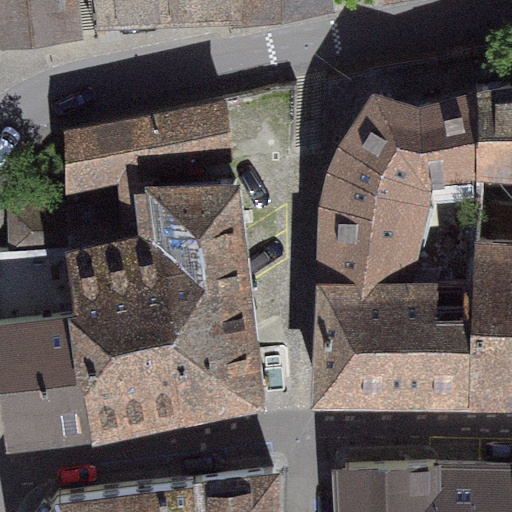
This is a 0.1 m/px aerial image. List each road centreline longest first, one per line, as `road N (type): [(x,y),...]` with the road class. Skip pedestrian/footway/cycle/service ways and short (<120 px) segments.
road 1 (tertiary): [(0,133),(37,99),(94,81),(511,7)]
road 2 (residential): [(0,467),(305,434)]
road 3 (residential): [(305,434),(369,422),(511,420)]
